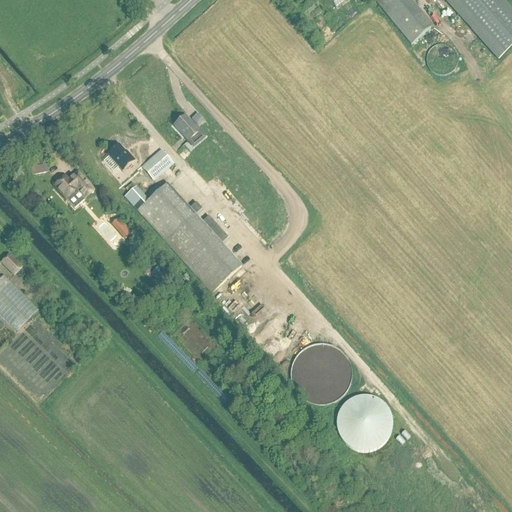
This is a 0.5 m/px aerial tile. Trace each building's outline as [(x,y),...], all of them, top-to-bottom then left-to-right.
[(379,0),(375,4),(411,47),(430,31),(403,0),(379,0)] [(498,62),(511,50),(511,13),(500,0),(442,0),(455,14),(498,62)] [(426,69),(429,74),(433,77),(438,79),(443,80),(448,78),(452,75),(455,70),(456,65),(456,60),(454,55),(450,52),(445,49),(440,49),(434,50),(430,53),(427,58),(425,63),(426,69)] [(188,145),(202,133),(194,124),(193,126),(186,118),(173,128),(188,145)] [(127,155),(119,146),(108,157),(122,173),(135,162),(128,154),(127,155)] [(161,153),(142,170),(153,183),(172,166),(161,153)] [(55,187),(66,200),(66,201),(74,211),(85,200),(95,192),(78,173),(68,182),(65,178),(55,187)] [(241,269),(221,247),(227,241),(208,219),(202,225),(195,218),(201,212),(195,205),(189,211),(167,186),(148,202),(136,188),(125,198),(211,295),(241,269)] [(103,224),(97,230),(110,244),(116,238),(103,224)] [(129,231),(121,238),(124,242),(132,234),(133,234),(130,230),(129,231)] [(9,257),(1,265),(6,269),(13,262),(14,261),(10,257),(9,257)] [(163,289),(172,280),(161,268),(152,276),(163,289)] [(242,276),(234,281),(238,286),(246,281),(242,276)] [(4,278),(0,281),(0,317),(16,334),(38,312),(4,278)] [(238,294),(242,297),(253,286),(249,283),(238,294)] [(231,295),(221,298),(223,304),(233,300),(231,295)] [(318,407),(321,407),(324,407),(327,406),(330,405),(333,404),(335,403),(338,401),(340,400),(342,398),(344,395),(346,393),(347,391),(348,388),(349,385),(350,382),(350,379),(350,376),(350,374),(349,371),(348,368),(347,365),(346,363),(344,360),(343,358),(341,356),(338,354),(336,352),(333,351),(331,350),(328,349),(325,348),(322,348),(319,348),(316,348),(314,349),(311,349),(308,351),(305,352),(303,353),(301,355),(299,357),(297,360),(295,362),(294,364),(293,367),(292,370),(291,373),(291,376),(291,378),(291,381),(291,384),(292,387),(293,390),(295,392),(296,395),(298,397),(300,399),(302,401),(305,403),(307,404),(310,405),(313,406),(316,407),(318,407)] [(359,458),(367,458),(374,457),(381,453),(387,448),(391,442),(393,435),(394,428),(392,420),(389,414),(384,408),(378,404),(371,401),(363,401),(356,402),(349,405),(343,410),(339,416),(336,424),(336,431),(337,439),(341,446),(346,451),(352,455),(359,458)]
